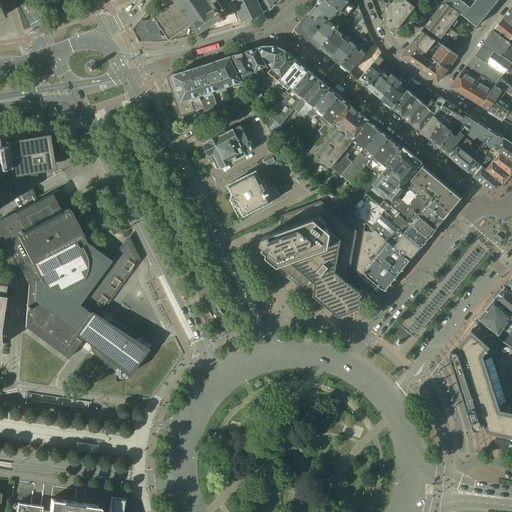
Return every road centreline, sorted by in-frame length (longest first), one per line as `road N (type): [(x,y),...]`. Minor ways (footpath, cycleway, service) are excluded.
road 1 (secondary): [(70,91),(216,382)]
road 2 (secondary): [(278,352),(239,299),(126,75)]
road 3 (residential): [(273,22),(490,207)]
road 4 (residential): [(490,207),(470,216),(342,361)]
road 5 (residential): [(392,403),(511,250)]
road 6 (residential): [(185,429),(0,401)]
road 7 (residential): [(0,458),(181,485)]
road 8 (residential): [(126,75),(273,22)]
